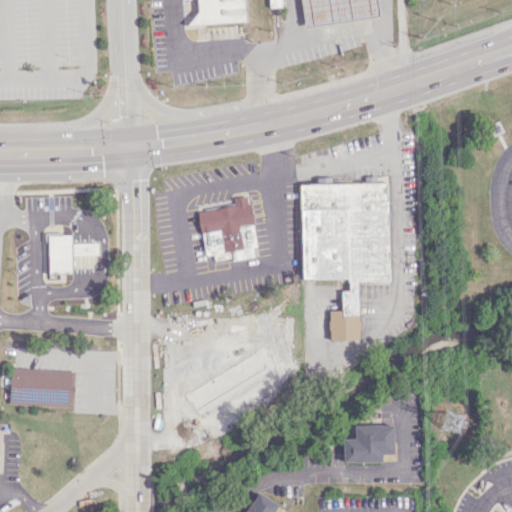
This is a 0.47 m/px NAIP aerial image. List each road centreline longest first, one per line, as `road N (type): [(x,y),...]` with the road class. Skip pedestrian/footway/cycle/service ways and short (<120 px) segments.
road 1 (residential): [(130,146),(136,506)]
road 2 (primary): [(382,92),(267,124),(130,146)]
road 3 (primary): [(239,129),(142,100),(124,61)]
road 4 (primary): [(511,47),(382,92)]
road 5 (primary): [(0,164),(92,161),(130,146)]
road 6 (primary): [(130,146),(91,136),(0,138)]
